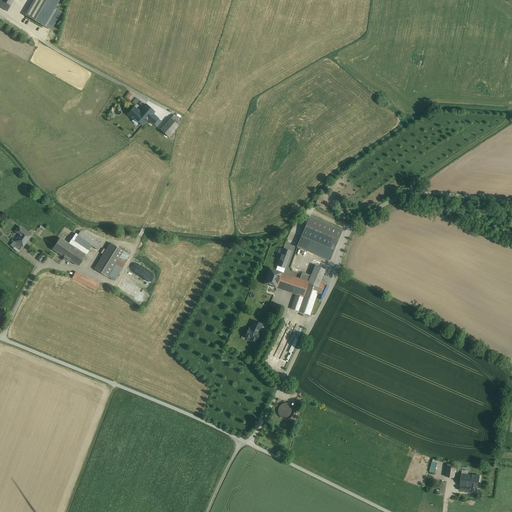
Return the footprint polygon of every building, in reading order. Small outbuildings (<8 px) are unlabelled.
[(11,5),(2,0),(3,0),(2,0),(0,0),(0,6),(7,11),(11,5)] [(34,0),(26,15),(35,20),(44,25),(54,8),(58,0),(34,0)] [(54,8),(44,25),(51,29),(61,12),(54,8)] [(139,112),(134,118),(143,125),(148,119),(150,117),(153,114),(154,112),(146,105),(139,112)] [(134,107),(128,114),(133,119),(134,118),(139,112),(134,107)] [(174,116),(160,131),(169,139),(177,129),(183,123),(174,116)] [(155,122),(150,117),(148,119),(156,127),(161,122),(158,119),(155,122)] [(342,231),(310,217),(297,246),(329,260),(342,231)] [(31,236),(20,227),(20,228),(19,227),(16,231),(20,235),(15,241),(17,243),(22,247),(23,247),(31,236)] [(73,238),(75,239),(77,236),(92,246),(98,250),(101,245),(80,231),(78,235),(76,233),(73,238)] [(132,236),(107,233),(106,240),(131,243),(132,236)] [(74,241),(76,242),(89,250),(92,246),(77,236),(75,239),(74,241)] [(69,244),(60,238),(53,249),(79,266),(84,259),(86,255),(73,246),(69,244)] [(17,243),(13,248),(18,252),(22,247),(17,243)] [(124,251),(110,243),(106,250),(103,254),(95,269),(108,277),(124,251)] [(281,257),(288,259),(291,252),(283,249),(281,257)] [(124,251),(108,277),(113,280),(129,255),(124,251)] [(288,259),(281,257),(276,271),(283,274),(288,259)] [(315,265),(310,277),(308,282),(323,290),(326,284),(320,281),(325,269),(315,265)] [(299,279),(283,274),(276,271),(270,269),(264,284),(271,286),(272,285),(276,286),(275,288),(276,288),(276,287),(284,289),(294,293),(299,279)] [(72,278),(78,281),(82,275),(75,272),(72,278)] [(300,280),(308,282),(310,277),(302,274),(300,280)] [(99,285),(86,277),(83,284),(96,291),(99,285)] [(300,280),(299,279),(294,293),(296,294),(291,309),(309,315),(317,293),(321,294),(323,290),(308,282),(300,280)] [(254,321),(250,329),(249,328),(247,333),(249,334),(247,338),(248,338),(248,340),(250,340),(251,340),(255,342),(258,337),(259,337),(260,336),(259,334),(260,333),(254,331),(254,330),(255,328),(257,329),(260,330),(262,325),(254,321)] [(456,468),(447,467),(446,477),(454,478),(456,468)] [(480,475),(461,474),(461,476),(460,486),(471,487),(478,488),(480,475)]
